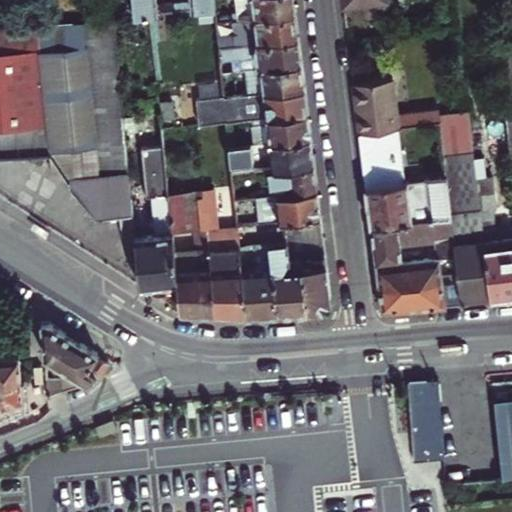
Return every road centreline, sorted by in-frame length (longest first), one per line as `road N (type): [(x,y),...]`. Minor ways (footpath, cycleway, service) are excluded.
road 1 (residential): [(319,0),(359,348)]
road 2 (residential): [(209,362),(137,377),(0,434)]
road 3 (tertiary): [(359,348),(511,334)]
road 4 (tertiary): [(209,362),(359,348)]
road 5 (tertiary): [(85,303),(162,347),(209,362)]
